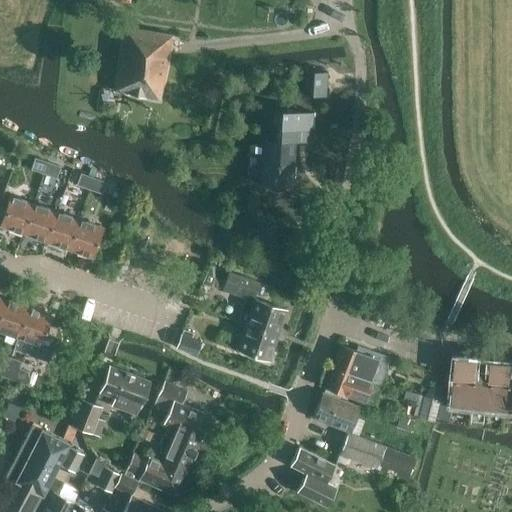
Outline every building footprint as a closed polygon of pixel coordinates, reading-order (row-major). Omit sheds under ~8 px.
[(158,101),(171,36),(126,27),(113,92),(158,101)] [(352,87),(352,72),(330,73),(330,87),(352,87)] [(293,186),(296,130),(312,131),(312,113),(276,111),(274,141),(263,140),(260,184),(293,186)] [(44,173),(47,163),(35,159),(32,169),(44,173)] [(56,177),(59,167),(47,163),(44,173),(56,177)] [(91,189),(94,179),(82,175),(79,185),(91,189)] [(103,193),(106,183),(94,179),(91,189),(103,193)] [(23,233),(33,204),(10,196),(0,225),(23,233)] [(46,241),(56,212),(33,204),(23,233),(46,241)] [(70,249),(80,220),(56,212),(46,241),(70,249)] [(92,257),(102,227),(80,220),(70,249),(92,257)] [(251,297),(258,282),(232,271),(226,290),(251,297)] [(278,334),(286,309),(254,298),(253,301),(245,298),(241,311),(248,314),(245,323),(278,334)] [(17,336),(27,307),(5,299),(0,313),(0,330),(6,333),(17,336)] [(40,344),(50,315),(27,307),(17,336),(40,344)] [(269,361),(278,334),(245,323),(241,336),(225,331),(220,343),(269,361)] [(200,342),(191,338),(193,333),(183,329),(177,346),(196,354),(200,342)] [(14,344),(17,336),(6,333),(3,340),(14,344)] [(380,384),(390,358),(390,357),(358,346),(356,351),(341,346),(333,367),(380,384)] [(37,374),(21,369),(23,362),(0,354),(0,375),(33,387),(37,374)] [(471,404),(475,360),(458,358),(453,403),(471,404)] [(488,406),(493,361),(475,360),(471,404),(488,406)] [(506,407),(510,363),(493,361),(488,406),(506,407)] [(140,407),(150,381),(109,365),(99,391),(114,397),(111,404),(137,414),(139,407),(140,407)] [(373,405),(380,384),(333,367),(326,388),(373,405)] [(194,452),(210,415),(181,403),(187,390),(164,380),(153,404),(168,411),(162,423),(176,429),(171,442),(194,452)] [(23,397),(23,394),(12,390),(9,396),(21,401),(23,397)] [(351,433),(361,408),(323,392),(313,418),(347,431),(351,433)] [(418,410),(422,395),(409,392),(406,407),(418,410)] [(91,433),(101,406),(82,398),(71,425),(91,433)] [(412,431),(415,422),(400,416),(397,426),(412,431)] [(59,464),(68,446),(70,443),(41,428),(41,429),(32,425),(2,484),(10,488),(0,507),(0,511),(31,511),(40,495),(42,496),(59,464)] [(416,457),(351,433),(347,431),(339,454),(408,479),(416,457)] [(175,495),(194,452),(171,442),(161,465),(152,462),(152,461),(133,452),(123,475),(137,482),(139,479),(175,495)] [(74,472),(84,454),(68,446),(59,464),(74,472)] [(326,482),(335,464),(299,447),(290,465),(306,473),(297,490),(327,505),(336,487),(326,482)] [(109,491),(118,473),(104,466),(95,484),(109,491)] [(130,494),(136,482),(123,475),(117,488),(130,494)] [(67,511),(74,501),(53,491),(42,511),(67,511)] [(164,511),(130,495),(122,511),(164,511)] [(93,511),(74,501),(67,511),(93,511)]
